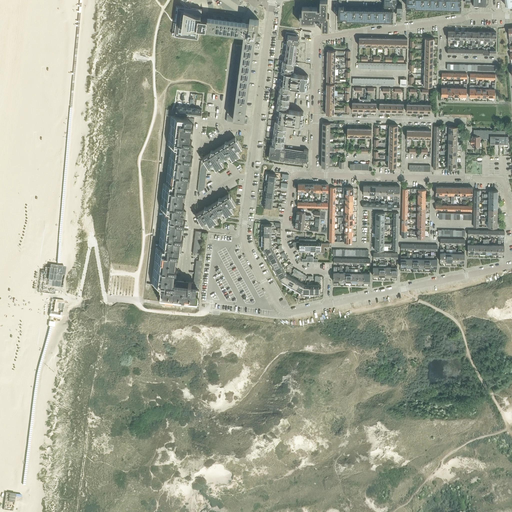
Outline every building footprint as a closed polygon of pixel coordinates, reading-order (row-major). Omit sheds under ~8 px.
[(300,20),(300,22),(315,22),(315,18),(317,18),(316,20),(320,20),(320,19),(321,19),(321,30),(329,30),(329,15),(327,15),(328,0),(327,0),(319,0),(320,9),(317,9),(317,7),(302,7),(302,14),(300,14),(300,20)] [(411,7),(461,8),(460,0),(406,0),(406,5),(411,5),(411,7)] [(472,0),(473,5),(473,7),(473,8),(474,8),(475,8),(476,9),(476,8),(477,8),(478,8),(478,7),(478,6),(478,5),(485,5),(485,0),(487,1),(486,0),(472,0)] [(180,6),(177,34),(195,36),(196,28),(199,28),(199,27),(205,28),(206,28),(207,18),(201,17),(202,11),(199,11),(200,9),(196,8),(196,10),(188,9),(185,7),(180,6)] [(346,18),(346,19),(391,20),(393,20),(393,9),(344,8),(344,7),(338,6),(338,17),(346,18)] [(205,29),(241,34),(240,38),(244,38),(234,115),(228,114),(227,121),(247,124),(248,117),(245,117),(255,40),(260,41),(261,36),(257,36),(259,20),(249,19),(249,24),(207,18),(206,28),(205,28),(205,29)] [(287,41),(285,61),(294,62),(297,42),(298,35),(288,34),(287,41)] [(284,73),(282,85),(291,86),(306,88),(308,76),(293,74),(284,73)] [(279,109),(278,121),(287,122),(302,124),(303,112),(288,110),(279,109)] [(157,247),(153,284),(161,285),(160,301),(197,306),(203,254),(199,254),(202,231),(196,230),(193,253),(197,254),(199,254),(198,260),(196,260),(194,282),(176,280),(179,252),(182,252),(187,211),(184,211),(187,188),(189,188),(194,147),(191,147),(195,118),(172,115),(169,144),(172,145),(167,183),(164,182),(161,209),(164,210),(160,247),(157,247)] [(275,121),(274,127),(286,129),(287,122),(278,121),(275,121)] [(491,130),(479,130),(474,130),(473,133),(480,133),(480,138),(490,138),(491,130)] [(480,138),(480,133),(473,133),(473,136),(472,136),(472,147),(476,147),(480,147),(480,142),(480,138)] [(201,160),(201,165),(212,166),(214,165),(217,169),(224,164),(221,160),(230,155),(233,159),(241,154),(238,150),(242,147),(236,136),(227,141),(225,141),(225,143),(213,150),(211,150),(210,152),(211,152),(202,157),(203,159),(201,160)] [(283,147),(270,145),(270,148),(271,148),(270,157),(307,162),(309,150),(304,149),(304,152),(285,149),(285,147),(283,147)] [(197,214),(201,222),(203,224),(208,221),(210,226),(218,221),(215,217),(224,211),(226,216),(234,211),(231,207),(236,204),(229,194),(221,199),(220,198),(219,198),(218,200),(219,200),(207,208),(206,207),(204,206),(204,208),(204,209),(197,214)] [(311,215),(305,214),(305,212),(297,211),(296,219),(304,220),(305,218),(310,219),(310,217),(311,217),(311,215)] [(310,221),(304,220),(296,219),(295,227),(304,228),(304,224),(310,225),(310,221)] [(315,242),(315,251),(320,251),(320,252),(324,252),(324,246),(329,246),(329,243),(321,243),(321,242),(315,242)] [(262,249),(266,255),(274,251),(271,246),(262,249)] [(266,255),(269,260),(276,256),(274,251),(266,255)] [(269,260),(271,264),(279,260),(276,256),(269,260)] [(271,264),(274,269),(281,265),(279,260),(271,264)] [(63,276),(64,267),(49,265),(46,286),(59,288),(60,275),(63,276)] [(274,269),(276,274),(284,270),(281,265),(274,269)] [(276,274),(280,281),(287,274),(284,270),(276,274)] [(280,281),(287,284),(291,277),(287,274),(280,281)] [(287,284),(291,287),(295,280),(291,277),(287,284)] [(291,287),(295,290),(300,282),(295,280),(291,287)] [(295,290),(300,293),(304,285),(300,282),(295,290)] [(309,294),(310,294),(310,285),(304,285),(300,293),(302,294),(307,294),(309,294)] [(61,318),(64,301),(52,299),(49,316),(61,318)]
